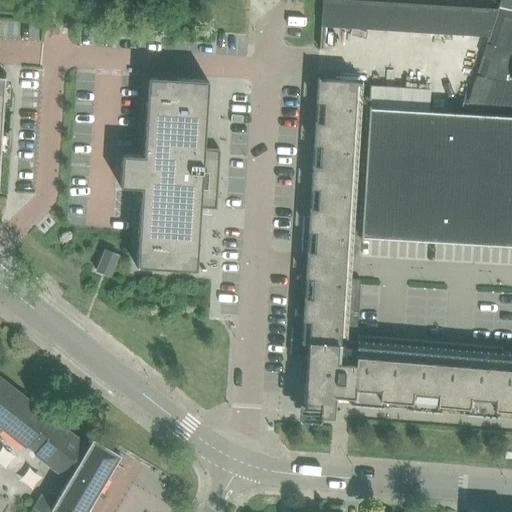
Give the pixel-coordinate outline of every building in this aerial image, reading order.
[(321,0),(319,49),(319,50),(321,50),(322,27),(399,32),(489,37),(496,15),(497,9),(399,3),(347,0),(321,0)] [(511,0),(500,0),(498,8),(511,10),(511,0)] [(360,236),(360,240),(361,240),(361,237),(399,240),(511,246),(511,10),(498,8),(497,7),(497,9),(496,15),(489,37),(486,45),(487,46),(483,57),(482,57),(474,80),(475,81),(472,90),(470,90),(462,114),(429,112),(431,90),(399,88),(371,86),(360,236)] [(143,157),(121,155),(119,187),(140,189),(135,268),(195,271),(199,207),(215,208),(219,150),(203,149),(208,81),(147,78),(143,157)] [(307,355),(306,371),(303,407),(319,409),(318,416),(332,417),(334,396),(511,410),(511,352),(502,352),(502,348),(356,336),(360,280),(350,279),(351,266),(351,257),(353,236),(363,82),(318,79),(318,78),(317,78),(306,264),(305,276),(294,276),(289,354),(307,355)] [(96,270),(110,276),(118,255),(104,250),(96,270)] [(86,511),(119,455),(92,439),(88,445),(0,376),(0,427),(26,448),(27,447),(36,453),(34,455),(60,475),(61,474),(68,479),(55,502),(41,494),(30,511),(86,511)]
